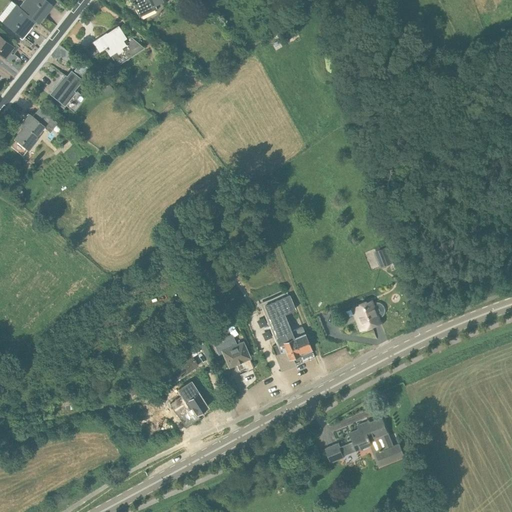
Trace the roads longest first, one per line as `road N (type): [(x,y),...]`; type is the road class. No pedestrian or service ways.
road 1 (secondary): [(303,403),(511,305)]
road 2 (secondary): [(103,511),(303,403)]
road 3 (residential): [(85,0),(0,108)]
